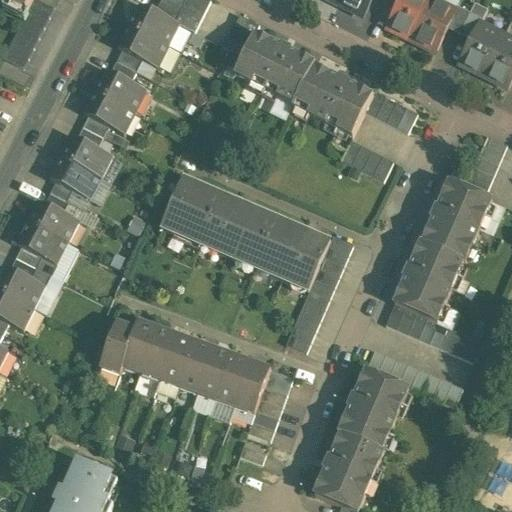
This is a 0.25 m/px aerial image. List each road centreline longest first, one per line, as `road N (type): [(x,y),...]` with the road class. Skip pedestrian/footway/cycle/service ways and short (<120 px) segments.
road 1 (residential): [(456,106),(328,376),(276,511)]
road 2 (residential): [(251,0),(456,106)]
road 3 (residential): [(0,177),(89,0)]
